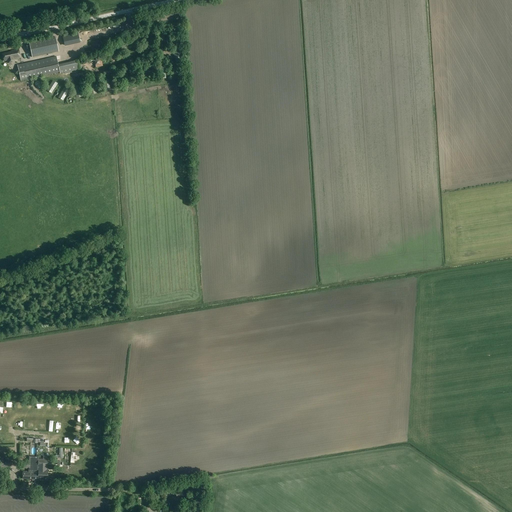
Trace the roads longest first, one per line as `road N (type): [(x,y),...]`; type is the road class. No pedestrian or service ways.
road 1 (unclassified): [(0,39),(175,0)]
road 2 (unclassified): [(155,511),(137,491),(0,489)]
